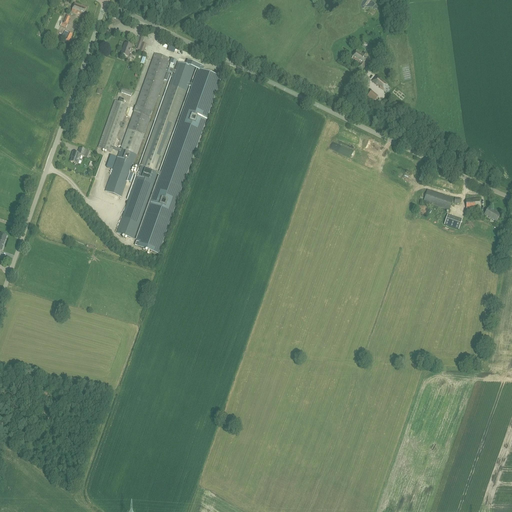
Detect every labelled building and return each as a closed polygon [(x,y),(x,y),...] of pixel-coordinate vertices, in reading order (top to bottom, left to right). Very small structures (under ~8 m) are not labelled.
[(83,16),(86,7),(75,3),(72,12),(83,16)] [(144,39),(139,37),(137,41),(138,42),(136,49),(144,52),(147,45),(142,43),(144,39)] [(129,56),(132,46),(125,43),(121,54),(129,56)] [(357,51),(352,59),(355,61),(356,60),(357,61),(361,64),(360,64),(364,67),(366,63),(365,63),(366,60),(367,61),(368,60),(372,63),(374,60),(367,56),(367,55),(364,53),(363,55),(357,51)] [(134,161),(171,59),(155,54),(119,155),(134,161)] [(183,61),(182,63),(178,62),(141,166),(157,172),(195,68),(185,64),(186,62),(183,61)] [(220,76),(198,69),(138,247),(158,253),(220,76)] [(379,87),(383,90),(388,84),(383,81),(381,80),(381,79),(377,76),(375,77),(376,78),(374,80),(374,79),(372,81),(378,86),(378,85),(379,86),(379,87)] [(372,91),(367,95),(374,101),(378,96),(372,91)] [(116,139),(128,105),(115,101),(98,148),(111,152),(113,147),(116,139)] [(84,156),(87,157),(89,152),(86,151),(86,150),(80,148),(78,154),(73,152),(72,156),(73,156),(71,162),(78,164),(81,155),(84,156)] [(111,155),(106,167),(112,169),(116,158),(111,155)] [(121,197),(134,161),(119,155),(106,191),(121,197)] [(141,166),(117,233),(133,239),(157,172),(141,166)] [(449,210),(453,199),(428,190),(424,202),(449,210)] [(475,210),(481,210),(480,198),(466,199),(466,209),(475,209),(475,210)] [(496,221),(500,214),(488,208),(484,215),(496,221)] [(447,217),(445,226),(459,228),(461,220),(447,217)]
